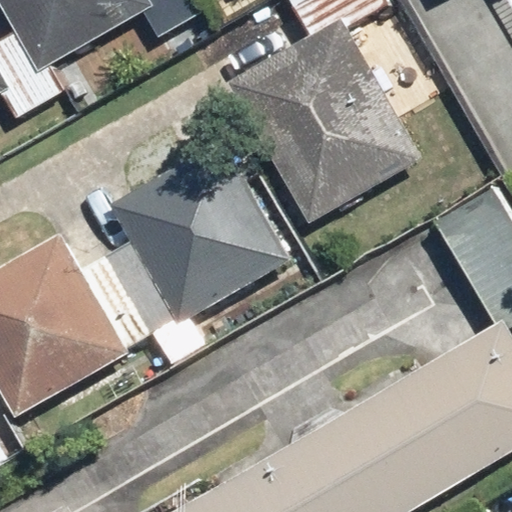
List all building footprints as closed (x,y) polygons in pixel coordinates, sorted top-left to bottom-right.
[(5,0),(23,31),(49,76),(60,70),(155,16),(165,11),(158,0),(5,0)] [(167,37),(215,10),(208,0),(158,0),(165,11),(155,16),(167,37)] [(432,161),(351,21),(238,86),(320,226),(432,161)] [(22,120),(72,92),(60,70),(49,76),(23,31),(0,44),(0,59),(18,92),(9,97),(22,120)] [(0,102),(9,97),(18,92),(0,59),(0,102)] [(300,264),(232,144),(120,208),(141,244),(185,323),(188,328),(300,264)] [(90,272),(70,236),(0,275),(0,375),(25,420),(138,356),(135,351),(90,272)] [(141,244),(90,272),(135,351),(185,323),(141,244)] [(511,325),(192,511),(428,511),(511,463),(511,325)]
